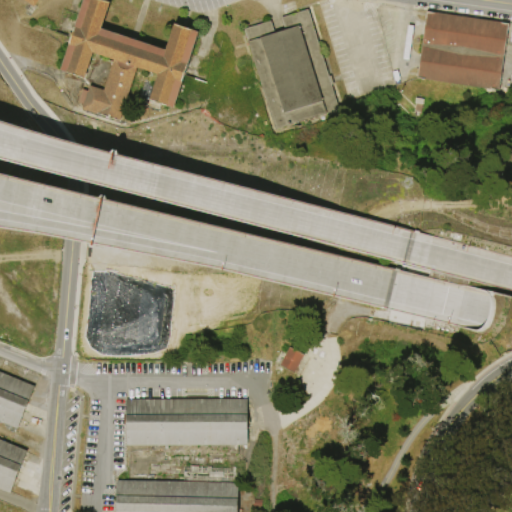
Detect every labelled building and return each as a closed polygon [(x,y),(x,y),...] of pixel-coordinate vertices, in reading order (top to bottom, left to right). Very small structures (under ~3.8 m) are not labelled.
[(200,32),(174,110),(150,102),(159,75),(138,68),(120,122),(82,110),(84,106),(79,104),(84,89),(89,91),(90,86),(104,91),(114,60),(94,54),(85,79),(61,71),(84,0),(102,0),(111,3),(102,29),(167,50),(176,24),(200,32)] [(245,30),(271,21),(275,34),(286,30),(282,18),(309,10),(340,110),(276,130),(245,30)] [(426,12),(509,24),(499,92),(416,80),(426,12)] [(287,346),(277,365),(297,375),(307,356),(287,346)] [(0,372),(0,421),(15,428),(32,386),(0,372)] [(124,399),(245,399),(245,445),(124,445),(124,399)] [(0,440),(25,450),(7,493),(0,490),(0,440)] [(113,511),(114,480),(236,483),(235,511),(113,511)]
